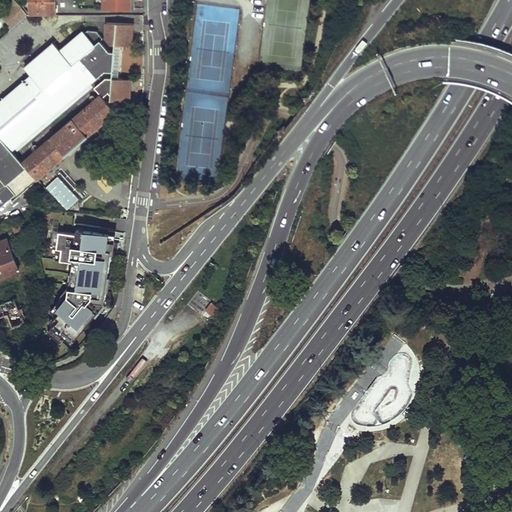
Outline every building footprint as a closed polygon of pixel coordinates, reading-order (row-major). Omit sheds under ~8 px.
[(4,0),(11,6),(4,13),(15,25),(28,13),(22,7),(15,0),(4,0)] [(56,0),(33,0),(33,13),(56,14),(56,0)] [(103,0),(103,8),(132,8),(132,0),(135,0),(103,0)] [(44,18),(38,23),(54,42),(61,36),(44,18)] [(133,37),(134,23),(107,22),(106,37),(112,43),(126,44),(126,36),(133,37)] [(0,210),(38,179),(23,161),(13,150),(106,70),(115,70),(116,50),(110,50),(101,40),(103,38),(96,30),(87,29),(84,33),(83,31),(61,50),(53,42),(24,66),(35,78),(27,85),(24,80),(0,100),(0,210)] [(101,94),(103,96),(108,92),(115,100),(130,100),(131,85),(124,84),(124,78),(106,77),(95,87),(101,94)] [(101,94),(23,161),(38,179),(116,111),(103,96),(101,94)] [(43,181),(63,203),(74,193),(54,171),(43,181)] [(22,222),(13,225),(15,230),(24,226),(22,222)] [(77,227),(76,233),(60,230),(56,258),(73,260),(70,287),(50,311),(55,314),(49,321),(53,324),(48,331),(61,342),(66,336),(73,341),(106,302),(112,253),(113,253),(114,239),(115,231),(113,230),(114,228),(101,226),(100,230),(77,227)] [(0,275),(19,268),(17,262),(7,237),(0,239),(0,275)] [(15,298),(0,303),(0,315),(3,315),(5,320),(10,318),(13,325),(24,321),(20,312),(24,310),(22,307),(19,308),(15,298)] [(218,308),(212,304),(207,310),(213,315),(218,308)]
